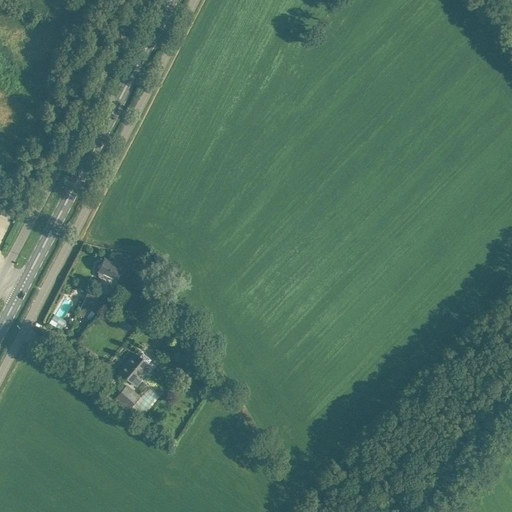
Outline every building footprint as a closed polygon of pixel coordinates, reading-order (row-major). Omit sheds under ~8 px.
[(104,258),(98,270),(99,271),(98,274),(98,275),(99,277),(100,278),(102,278),(104,277),(106,274),(115,279),(118,272),(121,274),(128,265),(129,265),(132,257),(125,253),(116,252),(111,262),(104,258)] [(85,298),(83,302),(89,305),(93,308),(95,303),(100,294),(98,293),(90,288),(85,297),(85,298)] [(53,326),(66,332),(81,301),(68,295),(53,326)] [(93,363),(98,356),(90,351),(85,357),(93,363)] [(151,359),(143,353),(139,357),(136,354),(120,372),(136,386),(141,379),(137,376),(148,364),(147,363),(151,359)] [(115,398),(128,409),(140,395),(126,384),(115,398)] [(148,392),(137,411),(148,417),(158,398),(148,392)]
